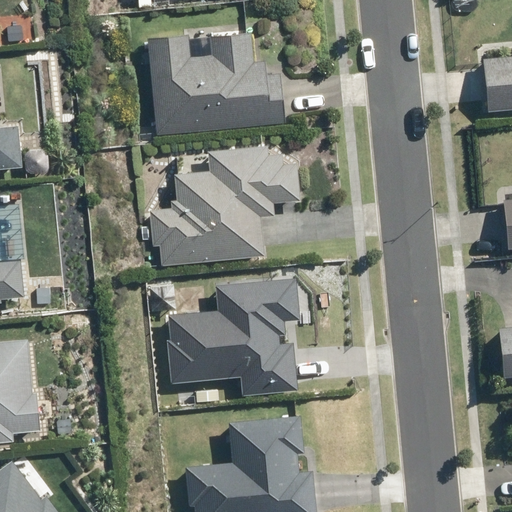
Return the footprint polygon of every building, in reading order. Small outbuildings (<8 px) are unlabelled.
[(184,33),(143,38),(154,135),(278,121),(273,72),(262,73),(260,60),(249,62),(246,32),(206,36),(208,53),(186,56),(184,33)] [(511,55),(478,58),(483,110),(511,107),(511,55)] [(0,167),(17,166),(14,125),(0,126),(0,167)] [(157,245),(159,265),(260,256),(257,217),(270,215),(269,202),(295,200),(291,162),(278,163),(277,153),(264,155),(263,144),(204,150),(206,171),(170,174),(173,200),(167,201),(167,207),(147,209),(150,245),(157,245)] [(511,197),(500,199),(505,248),(511,247),(511,197)] [(0,298),(20,296),(16,259),(0,260),(0,298)] [(213,310),(166,314),(168,338),(165,338),(169,382),(237,375),(239,395),(294,389),(289,342),(276,343),(275,334),(282,334),(281,320),(295,319),(291,277),(211,285),(213,310)] [(511,325),(495,328),(500,377),(511,375),(511,325)] [(0,442),(11,441),(10,433),(34,431),(31,392),(28,392),(25,339),(0,341),(0,442)] [(226,462),(182,466),(185,505),(191,505),(191,511),(310,511),(307,470),(294,471),(292,452),(299,452),(296,415),(223,421),(226,462)] [(0,511),(54,511),(41,495),(36,499),(6,460),(0,464),(0,511)]
